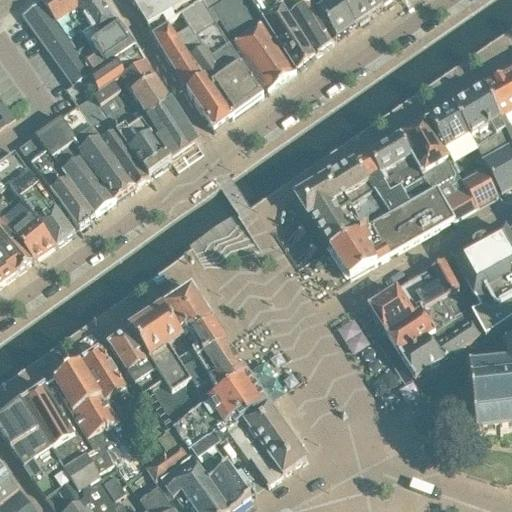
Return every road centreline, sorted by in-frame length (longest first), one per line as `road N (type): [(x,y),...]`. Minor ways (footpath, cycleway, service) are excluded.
road 1 (residential): [(0,313),(445,0)]
road 2 (residential): [(272,511),(391,431),(432,475),(511,500)]
road 3 (residential): [(511,212),(359,295)]
